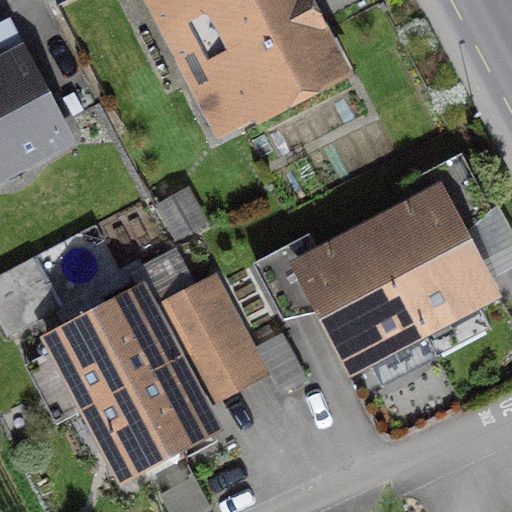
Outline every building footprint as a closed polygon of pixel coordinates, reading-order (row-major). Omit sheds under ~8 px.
[(341,76),(304,0),(149,0),(215,136),(341,76)] [(0,178),(63,146),(23,69),(0,81),(0,178)] [(350,366),(492,294),(470,250),(440,191),(297,262),(328,322),(350,366)] [(258,369),(208,279),(160,306),(210,395),(258,369)] [(201,402),(169,341),(143,292),(55,338),(126,475),(215,429),(201,402)]
